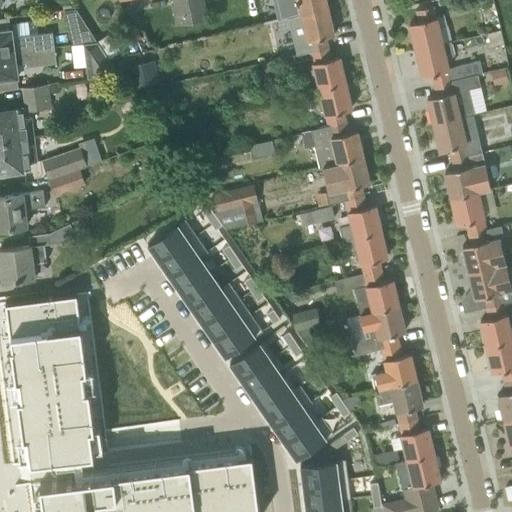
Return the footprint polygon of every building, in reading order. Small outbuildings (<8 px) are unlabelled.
[(69,0),(62,1),(63,9),(73,8),(69,0)] [(202,0),(175,0),(179,24),(205,20),(202,0)] [(327,8),(325,0),(273,0),(278,19),(287,17),(287,18),(327,8)] [(447,24),(446,25),(437,26),(432,6),(415,10),(418,21),(409,23),(415,50),(451,41),(447,24)] [(333,34),(327,8),(287,18),(296,55),(309,52),(328,47),(325,36),(333,34)] [(77,9),(63,11),(71,45),(83,44),(98,42),(89,27),(77,9)] [(0,54),(54,47),(52,32),(12,37),(11,29),(0,29),(0,54)] [(447,69),(444,57),(454,55),(451,41),(415,50),(421,76),(430,74),(433,84),(477,74),(482,72),(479,60),(447,69)] [(118,74),(98,42),(83,44),(87,77),(118,74)] [(56,62),(54,47),(0,54),(0,78),(17,76),(15,63),(26,62),(27,66),(56,62)] [(330,58),(328,47),(309,52),(318,89),(345,83),(338,56),(330,58)] [(145,62),(129,65),(133,88),(150,84),(145,62)] [(480,86),(477,74),(433,84),(436,95),(426,98),(433,124),(458,118),(458,117),(474,113),(468,89),(480,86)] [(52,107),(49,83),(23,86),(26,111),(52,107)] [(351,109),(345,83),(318,89),(327,126),(345,122),(343,111),(351,109)] [(31,117),(23,117),(22,108),(0,110),(0,141),(23,138),(33,137),(31,117)] [(467,155),(458,118),(433,124),(439,150),(448,148),(451,159),(467,155)] [(348,132),(345,122),(327,126),(301,132),(305,148),(314,146),(319,167),(322,166),(362,157),(356,130),(348,132)] [(0,172),(37,167),(34,137),(33,137),(23,138),(0,141),(0,172)] [(271,139),(249,145),(252,158),(274,153),(274,150),(271,139)] [(81,146),(41,160),(48,180),(81,169),(80,168),(95,162),(89,147),(81,146)] [(481,151),(467,155),(451,159),(453,169),(444,172),(450,198),(490,188),(481,151)] [(208,153),(180,161),(187,169),(210,162),(208,153)] [(369,183),(362,157),(322,166),(328,191),(313,194),(316,206),(345,200),(363,196),(360,185),(369,183)] [(85,183),(81,169),(48,180),(54,194),(85,183)] [(257,202),(252,184),(211,194),(215,212),(257,202)] [(495,213),(490,189),(490,188),(450,198),(457,224),(465,222),(467,233),(485,229),(482,216),(495,213)] [(44,191),(11,195),(0,196),(0,228),(27,225),(25,210),(46,207),(44,191)] [(350,220),(338,223),(342,240),(353,237),(354,237),(380,231),(374,205),(366,207),(363,196),(345,200),(350,220)] [(208,204),(201,209),(208,219),(215,214),(208,204)] [(332,205),(299,214),(302,226),(335,217),(332,205)] [(215,214),(208,219),(215,229),(222,224),(215,214)] [(84,226),(81,218),(50,233),(47,233),(49,244),(66,242),(76,237),(73,231),(84,226)] [(177,223),(147,244),(159,261),(188,240),(177,223)] [(501,225),(485,229),(467,233),(470,244),(462,246),(468,272),(506,263),(509,262),(501,225)] [(386,257),(380,231),(354,237),(362,273),(362,274),(381,270),(378,259),(386,257)] [(188,240),(159,261),(170,276),(199,256),(188,240)] [(46,262),(45,254),(44,243),(0,248),(0,261),(2,280),(2,281),(34,277),(34,276),(33,276),(31,264),(46,262)] [(228,244),(221,249),(228,259),(235,254),(228,244)] [(235,254),(228,259),(235,269),(242,264),(235,254)] [(199,256),(170,276),(181,292),(210,272),(199,256)] [(511,285),(511,286),(506,263),(468,272),(474,298),(483,296),(485,307),(503,303),(511,300),(511,285)] [(284,290),(277,268),(265,272),(273,294),(284,290)] [(383,281),(381,270),(362,274),(362,273),(334,280),(337,292),(365,285),(371,311),(398,305),(392,279),(383,281)] [(210,272),(181,292),(192,308),(221,287),(210,272)] [(250,276),(243,281),(250,291),(257,286),(250,276)] [(257,286),(250,291),(257,301),(264,296),(257,286)] [(221,287),(192,308),(203,324),(232,303),(221,287)] [(4,296),(0,296),(0,368),(12,464),(18,464),(21,484),(15,485),(15,486),(29,484),(32,511),(258,511),(250,445),(244,446),(244,447),(110,464),(105,429),(88,297),(89,297),(89,291),(1,302),(0,298),(5,298),(4,296)] [(232,303),(203,324),(213,339),(243,319),(232,303)] [(511,340),(503,303),(485,307),(488,318),(480,320),(486,346),(511,340)] [(398,305),(371,311),(360,314),(363,330),(367,329),(369,336),(352,341),(355,354),(380,348),(398,344),(396,333),(404,331),(398,305)] [(272,308),(265,313),(273,323),(279,318),(272,308)] [(243,319),(213,339),(225,356),(254,336),(243,319)] [(288,331),(281,336),(288,346),(295,341),(288,331)] [(511,378),(511,342),(511,340),(486,346),(492,372),(500,370),(503,381),(511,378)] [(295,341),(288,346),(295,356),(302,351),(295,341)] [(259,342),(229,362),(241,379),(270,358),(259,342)] [(401,355),(398,344),(380,348),(385,370),(371,373),(374,389),(415,379),(409,353),(401,355)] [(270,358),(241,379),(252,394),(281,374),(270,358)] [(336,369),(334,359),(320,363),(325,372),(336,369)] [(310,363),(303,368),(310,378),(317,373),(310,363)] [(317,373),(310,378),(317,388),(323,383),(317,373)] [(281,374),(252,394),(263,410),(292,390),(281,374)] [(511,378),(503,381),(506,392),(497,394),(503,420),(511,417),(511,378)] [(422,405),(415,379),(374,389),(378,405),(393,401),(398,422),(416,418),(413,407),(422,405)] [(292,390),(263,410),(274,426),(303,406),(292,390)] [(336,391),(329,396),(336,406),(343,401),(336,391)] [(343,401),(336,406),(343,416),(350,411),(343,401)] [(303,406),(274,426),(284,442),(314,421),(303,406)] [(511,417),(503,420),(510,446),(511,445),(511,417)] [(419,429),(416,418),(398,422),(407,460),(433,453),(427,427),(419,429)] [(314,421),(284,442),(296,459),(325,438),(314,421)] [(353,427),(342,434),(347,441),(357,434),(353,427)] [(385,452),(373,455),(376,467),(388,464),(385,452)] [(405,498),(383,504),(384,511),(426,511),(437,510),(433,493),(430,482),(439,480),(433,453),(407,460),(397,462),(403,489),(405,498)] [(335,459),(300,464),(302,484),(338,479),(335,459)] [(338,479),(302,484),(305,503),(340,498),(338,479)] [(377,481),(369,483),(372,495),(380,492),(377,481)] [(380,492),(372,495),(375,506),(383,504),(380,492)] [(341,511),(340,498),(305,503),(305,511),(341,511)]
